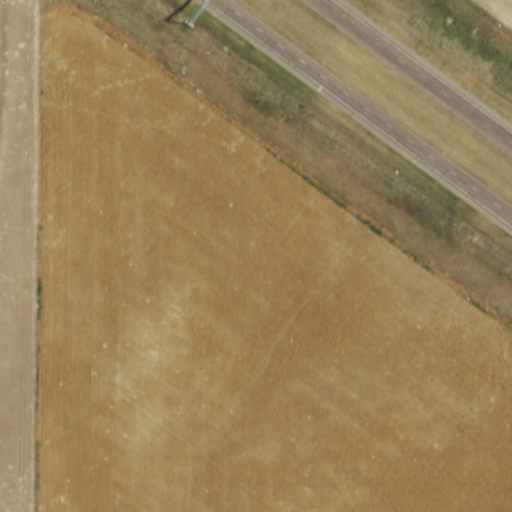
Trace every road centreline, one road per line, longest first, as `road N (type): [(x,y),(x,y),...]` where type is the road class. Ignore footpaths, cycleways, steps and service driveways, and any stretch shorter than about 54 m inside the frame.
road 1 (motorway): [(218,0),(511,217)]
road 2 (motorway): [(511,138),(324,0)]
